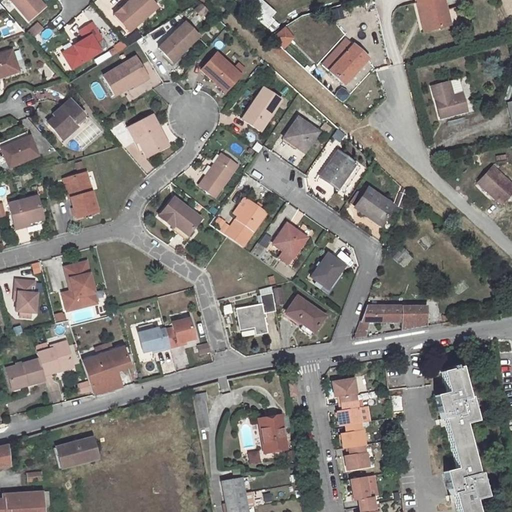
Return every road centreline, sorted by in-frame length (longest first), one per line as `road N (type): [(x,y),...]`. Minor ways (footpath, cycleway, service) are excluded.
road 1 (residential): [(0,433),(225,369)]
road 2 (residential): [(266,174),(370,252),(338,348)]
road 3 (residential): [(511,250),(415,154),(396,83)]
road 4 (residential): [(128,228),(202,280),(225,369)]
road 5 (residential): [(338,348),(511,323)]
road 6 (residential): [(334,511),(309,354)]
road 7 (residential): [(195,115),(187,153),(142,194),(128,228)]
road 8 (residential): [(0,259),(128,228)]
